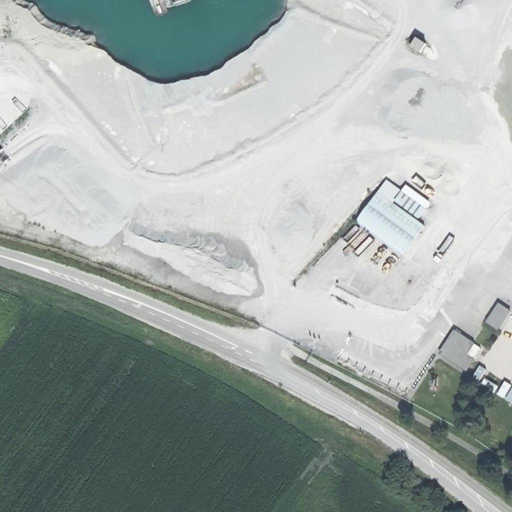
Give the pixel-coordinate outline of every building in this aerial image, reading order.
[(426,45),(416,39),(411,48),(420,54),(426,45)] [(424,226),(378,194),(357,224),(402,257),(424,226)] [(347,294),(342,302),(361,315),(366,307),(347,294)] [(509,313),(499,307),(487,325),(498,332),(509,313)] [(475,346),(456,334),(443,354),(469,372),(476,362),(468,357),(475,346)] [(481,382),(487,367),(480,364),(473,379),(481,382)] [(511,401),(511,383),(505,379),(497,393),(511,401)]
